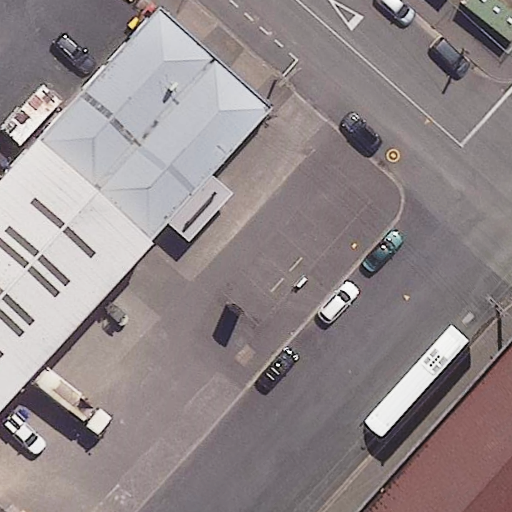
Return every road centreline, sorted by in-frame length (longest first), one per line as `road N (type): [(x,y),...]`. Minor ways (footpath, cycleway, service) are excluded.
road 1 (unclassified): [(220,511),(511,183)]
road 2 (unclassified): [(322,0),(511,167)]
